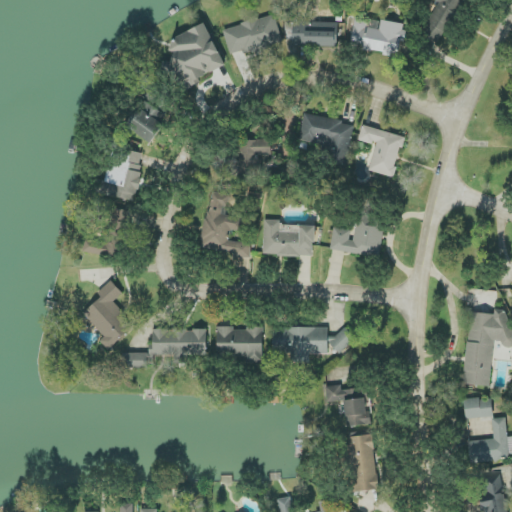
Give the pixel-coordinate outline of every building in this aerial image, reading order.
[(440,44),(464,1),(462,0),(434,0),(439,2),(421,34),(440,44)] [(223,30),(230,54),(246,50),(248,54),(283,44),(275,15),(223,30)] [(351,49),(400,55),(404,24),(381,21),(380,30),(367,28),(368,19),(355,17),(351,49)] [(339,22),(286,22),(286,40),(293,40),(293,46),(338,47),(339,22)] [(226,68),(206,25),(167,43),(174,59),(164,64),(177,91),(226,68)] [(130,117),(139,140),(160,132),(152,109),(130,117)] [(354,123),(304,115),(300,143),(323,147),(320,161),(348,165),(354,123)] [(370,171),(395,177),(405,136),(363,126),(359,140),(376,144),(370,171)] [(235,175),(255,174),(255,168),(262,167),(262,156),(272,156),(271,140),(234,141),(235,175)] [(94,193),(135,202),(145,155),(113,148),(106,182),(96,179),(94,193)] [(252,244),(230,241),(231,230),(241,232),(244,218),(226,215),(229,195),(211,192),(202,248),(234,253),(233,257),(250,259),(252,244)] [(263,255),(314,257),(315,226),(301,226),(301,233),(278,233),(279,221),(265,220),(263,255)] [(331,250),(380,258),(385,225),(356,220),(354,231),(335,228),(331,250)] [(120,242),(86,237),(84,254),(117,258),(120,242)] [(109,351),(135,327),(113,303),(123,294),(112,281),(98,294),(101,298),(84,314),(105,337),(100,342),(109,351)] [(470,313),(464,385),(491,387),(494,344),(510,346),(511,328),(511,311),(495,310),(495,315),(470,313)] [(264,329),(218,328),(218,357),(247,358),(247,363),(263,363),(264,329)] [(274,354),(291,354),(291,363),(310,363),(310,354),(329,354),(329,350),(351,350),(351,334),(329,334),(329,328),(274,328),(274,354)] [(207,330),(152,329),(152,353),(123,353),(123,368),(149,368),(149,357),(175,357),(175,363),(188,363),(188,356),(207,356),(207,330)] [(326,387),(328,403),(345,401),(347,427),(368,425),(366,398),(357,399),(356,390),(342,391),(342,385),(326,387)] [(494,418),(493,399),(465,400),(466,419),(494,418)] [(492,419),(495,439),(469,442),(471,464),(510,459),(506,418),(492,419)] [(346,438),(350,493),(378,491),(374,436),(346,438)] [(486,511),(510,511),(501,477),(479,483),(486,511)] [(332,511),(330,501),(320,502),(321,511),(293,511),(292,497),(278,499),(280,511),(332,511)] [(133,511),(134,504),(121,503),(120,511),(133,511)]
